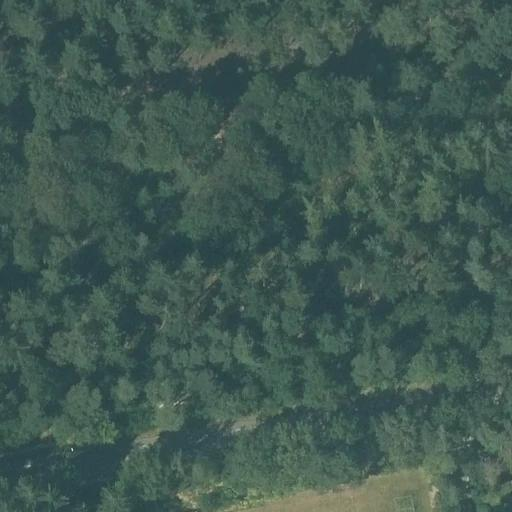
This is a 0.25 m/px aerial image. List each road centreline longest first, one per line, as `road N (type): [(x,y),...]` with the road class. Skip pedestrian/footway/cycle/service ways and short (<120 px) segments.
road 1 (track): [(511,71),(264,138),(0,128)]
road 2 (unclassified): [(0,479),(511,391)]
